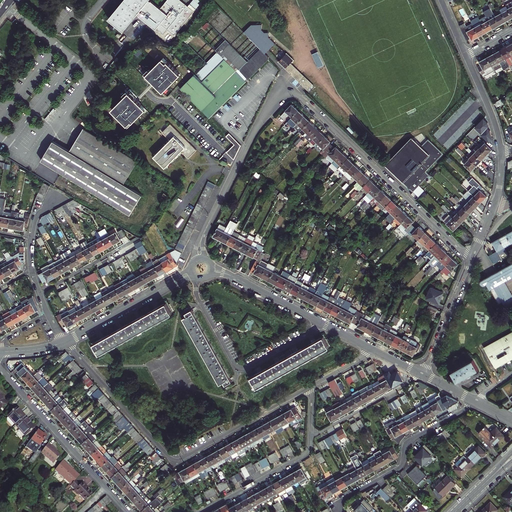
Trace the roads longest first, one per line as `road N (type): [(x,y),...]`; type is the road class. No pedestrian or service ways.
road 1 (residential): [(471,260),(292,92),(257,124),(201,236)]
road 2 (residential): [(65,341),(172,460),(312,386)]
road 3 (residential): [(195,276),(195,294),(238,367),(319,321)]
road 4 (residential): [(0,367),(128,511)]
road 5 (residential): [(476,401),(412,438),(401,466),(343,498),(339,511)]
road 6 (residential): [(191,272),(65,341)]
road 7 (residential): [(202,511),(304,454),(309,437)]
road 8 (residential): [(421,373),(309,437)]
road 9 (residential): [(421,373),(471,260)]
